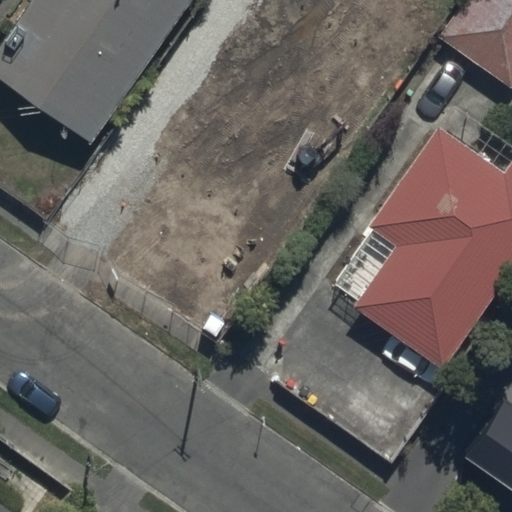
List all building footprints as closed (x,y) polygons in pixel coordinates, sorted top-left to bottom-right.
[(0,93),(24,110),(95,158),(203,0),(43,0),(0,63),(0,93)] [(173,188),(283,262),(402,88),(293,14),(272,0),(264,0),(227,55),(253,72),(173,188)] [(511,98),(511,0),(485,0),(448,55),(511,98)] [(365,323),(453,383),(511,296),(511,183),(509,189),(473,164),(447,147),(377,249),(403,267),(365,323)] [(511,403),(506,399),(466,456),(511,488),(511,403)] [(0,511),(25,511),(0,494),(0,511)]
